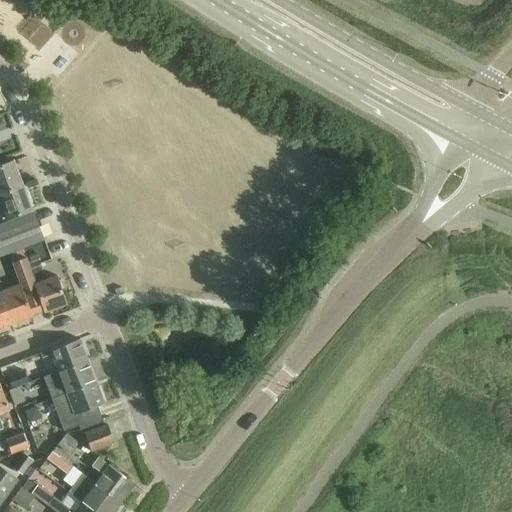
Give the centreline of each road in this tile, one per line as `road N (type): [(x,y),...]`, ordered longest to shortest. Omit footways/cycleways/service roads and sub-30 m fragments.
road 1 (residential): [(188,495),(476,150)]
road 2 (tertiary): [(206,0),(476,150)]
road 3 (residential): [(102,313),(23,96),(0,64)]
road 4 (tertiary): [(492,119),(274,0)]
road 5 (residential): [(188,495),(161,467),(102,313)]
